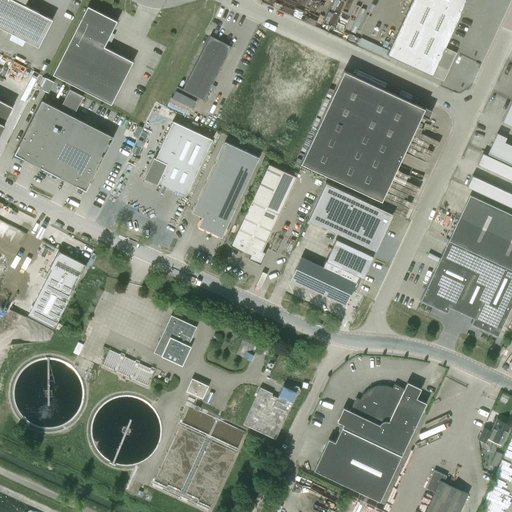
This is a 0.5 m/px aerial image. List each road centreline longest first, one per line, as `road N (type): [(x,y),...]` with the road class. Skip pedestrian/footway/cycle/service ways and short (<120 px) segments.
road 1 (unclassified): [(373,343),(318,333),(0,183)]
road 2 (unclassified): [(469,111),(228,0)]
road 3 (unclassified): [(373,343),(378,311),(469,111)]
road 4 (unclassified): [(511,386),(452,358),(373,343)]
